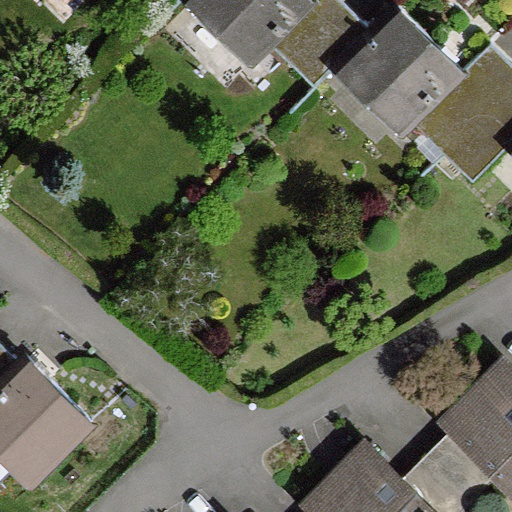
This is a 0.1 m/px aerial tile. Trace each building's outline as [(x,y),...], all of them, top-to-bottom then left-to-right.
[(194,0),(254,58),(272,41),(313,0),(194,0)] [(346,0),(313,0),(272,41),(317,86),(338,64),(374,27),(346,0)] [(398,3),(374,27),(338,64),(404,130),(415,119),(465,70),(398,3)] [(511,59),(493,41),(465,70),(415,119),(446,152),(511,85),(511,59)] [(511,85),(446,152),(474,180),(511,141),(511,85)] [(0,379),(21,358),(0,338),(0,379)] [(0,445),(34,480),(93,420),(54,380),(28,352),(21,358),(0,379),(0,445)] [(511,365),(504,358),(479,383),(488,391),(456,423),(499,465),(511,478),(511,365)] [(456,423),(426,452),(471,496),(499,465),(456,423)] [(365,440),(340,464),(349,473),(317,504),(324,511),(437,511),(402,476),(365,440)] [(402,476),(437,511),(455,511),(471,496),(426,452),(402,476)]
